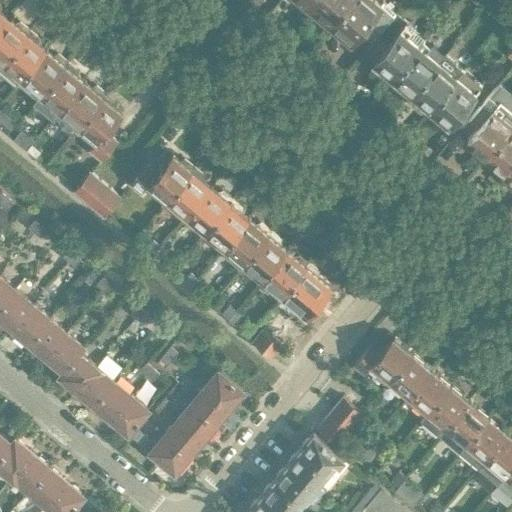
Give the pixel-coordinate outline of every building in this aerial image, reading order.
[(312,0),(309,5),(318,12),(318,16),(323,21),(327,20),(329,22),(347,0),(312,0)] [(351,40),(358,30),(381,2),(378,0),(347,0),(329,22),(331,23),(331,27),(337,32),(341,31),(351,40)] [(381,28),(395,11),(382,0),(381,2),(358,30),(370,41),(377,33),(381,28)] [(0,5),(0,3),(0,2),(0,23),(8,14),(0,7),(0,5)] [(424,36),(405,21),(406,20),(395,11),(377,33),(388,42),(373,59),(392,75),(423,38),(424,36)] [(16,21),(8,14),(0,23),(0,58),(2,60),(29,27),(20,19),(16,21)] [(29,27),(2,60),(14,70),(8,76),(16,83),(18,81),(47,46),(38,39),(39,35),(29,27)] [(423,38),(392,75),(398,81),(396,84),(408,94),(444,51),(432,41),(429,44),(423,38)] [(54,53),(47,46),(18,81),(23,85),(27,81),(41,92),(68,60),(58,51),(54,53)] [(444,51),(408,94),(421,104),(423,101),(430,106),(463,66),(444,51)] [(68,60),(41,92),(59,107),(84,77),(76,71),(77,67),(68,60)] [(463,66),(430,106),(449,122),(482,82),(463,66)] [(93,84),(84,77),(59,107),(78,124),(105,91),(96,83),(93,84)] [(486,154),(511,122),(511,93),(499,82),(467,118),(476,126),(467,138),(486,154)] [(105,91),(78,124),(97,139),(89,148),(101,158),(117,139),(106,129),(122,109),(114,102),(115,99),(105,91)] [(502,172),(511,159),(511,122),(486,154),(491,158),(489,162),(502,172)] [(27,133),(19,142),(26,147),(33,138),(27,133)] [(33,138),(26,147),(33,153),(40,144),(33,138)] [(156,171),(145,162),(129,181),(142,192),(150,183),(166,197),(194,164),(185,157),(181,158),(173,151),(156,171)] [(511,159),(502,172),(511,181),(511,159)] [(194,164),(166,197),(185,213),(210,183),(203,176),(203,172),(194,164)] [(90,169),(74,188),(83,195),(99,177),(90,169)] [(93,204),(109,185),(99,177),(83,195),(93,204)] [(219,190),(210,183),(185,213),(204,229),(232,196),(223,189),(219,190)] [(109,185),(93,204),(104,213),(120,194),(109,185)] [(13,200),(7,194),(1,202),(7,207),(13,200)] [(232,196),(204,229),(224,245),(249,215),(241,208),(241,204),(232,196)] [(296,198),(288,209),(296,216),(305,205),(296,198)] [(257,222),(249,215),(224,245),(243,261),(270,228),(261,220),(257,222)] [(41,223),(35,218),(28,225),(34,230),(41,223)] [(41,223),(34,230),(41,235),(47,228),(41,223)] [(270,228),(243,261),(262,276),(287,246),(279,240),(279,236),(270,228)] [(152,238),(145,247),(151,253),(159,244),(152,238)] [(159,244),(151,253),(158,259),(166,250),(159,244)] [(75,251),(69,246),(63,253),(69,259),(75,251)] [(295,253),(287,246),(262,276),(281,293),(308,260),(299,252),(295,253)] [(75,251),(69,259),(75,264),(81,256),(75,251)] [(308,260),(281,293),(306,314),(331,283),(317,271),(317,268),(308,260)] [(191,270),(183,279),(190,285),(197,276),(191,270)] [(0,273),(0,305),(16,286),(0,273)] [(96,282),(102,287),(109,280),(102,274),(96,282)] [(197,276),(190,285),(197,291),(204,282),(197,276)] [(115,285),(109,280),(102,287),(109,292),(115,285)] [(16,286),(0,305),(0,314),(13,326),(14,324),(33,301),(16,286)] [(33,301),(14,324),(13,326),(30,340),(50,315),(33,301)] [(229,302),(221,311),(228,317),(235,308),(229,302)] [(130,310),(136,315),(143,308),(136,303),(130,310)] [(149,313),(143,308),(136,315),(143,321),(149,313)] [(235,308),(228,317),(235,323),(243,314),(235,308)] [(50,315),(30,340),(46,354),(67,329),(50,315)] [(281,343),(262,327),(253,338),(272,354),(281,343)] [(67,329),(46,354),(63,368),(80,349),(84,344),(67,329)] [(390,378),(412,351),(393,335),(381,349),(370,361),(372,363),(390,378)] [(370,361),(381,349),(371,340),(352,362),(364,372),(372,363),(370,361)] [(178,350),(170,344),(165,349),(173,356),(178,350)] [(80,349),(63,368),(59,372),(76,387),(97,362),(80,349)] [(173,356),(165,349),(160,356),(167,362),(173,356)] [(412,351),(390,378),(409,394),(432,367),(412,351)] [(140,368),(146,373),(152,365),(146,360),(140,368)] [(97,362),(76,387),(93,401),(114,377),(97,362)] [(158,370),(152,365),(146,373),(152,378),(158,370)] [(244,388),(218,366),(205,382),(230,404),(244,388)] [(432,367),(409,394),(428,410),(451,383),(432,367)] [(114,377),(93,401),(110,415),(112,414),(131,391),(114,377)] [(230,404),(205,382),(191,399),(216,420),(230,404)] [(439,435),(469,398),(451,383),(428,410),(420,419),(439,435)] [(131,391),(112,414),(110,415),(128,430),(148,405),(131,391)] [(172,401),(165,394),(160,400),(167,407),(172,401)] [(343,394),(333,405),(353,422),(362,410),(343,394)] [(458,450),(488,414),(469,398),(439,435),(458,450)] [(216,420),(191,399),(177,415),(203,436),(216,420)] [(167,407),(160,400),(155,407),(162,413),(167,407)] [(333,405),(325,414),(345,431),(353,422),(333,405)] [(325,414),(317,424),(337,441),(345,431),(325,414)] [(478,466),(508,430),(488,414),(458,450),(478,466)] [(203,436),(177,415),(163,431),(189,453),(203,436)] [(133,434),(149,448),(155,441),(139,427),(133,434)] [(313,429),(310,433),(307,433),(302,438),(303,440),(297,449),(294,448),(290,453),(291,456),(287,460),(318,486),(344,455),(313,429)] [(0,452),(11,439),(0,430),(0,452)] [(504,472),(511,462),(511,433),(508,430),(478,466),(489,475),(496,481),(504,472)] [(163,431),(155,441),(149,448),(175,469),(189,453),(163,431)] [(15,435),(11,439),(0,452),(0,463),(12,474),(32,449),(15,435)] [(353,447),(360,453),(368,444),(360,438),(353,447)] [(368,444),(360,453),(367,459),(374,449),(368,444)] [(49,463),(32,449),(12,474),(28,487),(49,463)] [(287,460),(284,464),(281,463),(277,469),(278,471),(271,479),(268,479),(264,484),(265,486),(262,490),(288,511),(296,511),(318,486),(287,460)] [(66,478),(49,463),(28,487),(46,502),(66,478)] [(391,478),(398,484),(406,475),(399,469),(391,478)] [(406,475),(398,484),(405,490),(413,481),(406,475)] [(84,492),(66,478),(46,502),(57,511),(67,511),(70,508),(75,503),(84,492)] [(382,486),(375,480),(370,487),(377,492),(382,486)] [(377,492),(372,498),(367,504),(366,505),(374,511),(390,493),(382,486),(377,492)] [(377,492),(370,487),(365,492),(372,498),(377,492)] [(288,511),(262,490),(258,495),(255,494),(251,499),(252,502),(245,510),(242,509),(240,511),(288,511)] [(372,498),(365,492),(360,498),(367,504),(372,498)] [(390,493),(374,511),(375,511),(388,511),(399,500),(390,493)] [(367,504),(360,498),(355,504),(362,509),(366,505),(367,504)] [(399,500),(388,511),(404,511),(408,508),(399,500)] [(437,501),(427,511),(439,511),(444,507),(437,501)] [(78,511),(82,508),(75,503),(70,508),(74,511),(78,511)]
